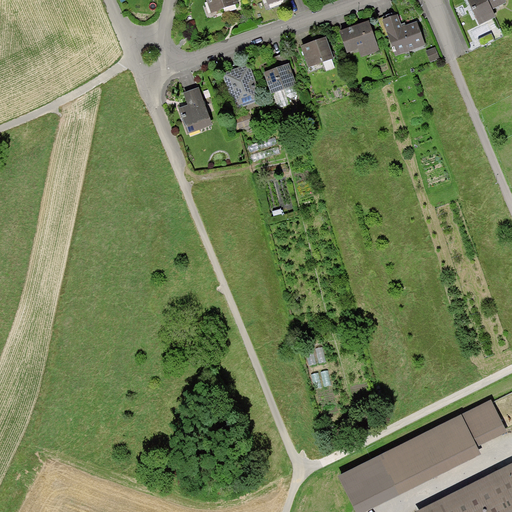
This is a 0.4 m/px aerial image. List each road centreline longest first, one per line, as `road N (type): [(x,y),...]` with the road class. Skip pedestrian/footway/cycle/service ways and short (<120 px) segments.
road 1 (track): [(291,511),(302,477),(147,75)]
road 2 (track): [(511,370),(302,477)]
road 3 (residential): [(431,0),(511,206)]
road 4 (residential): [(356,0),(165,62)]
road 5 (track): [(0,128),(63,102),(129,60)]
